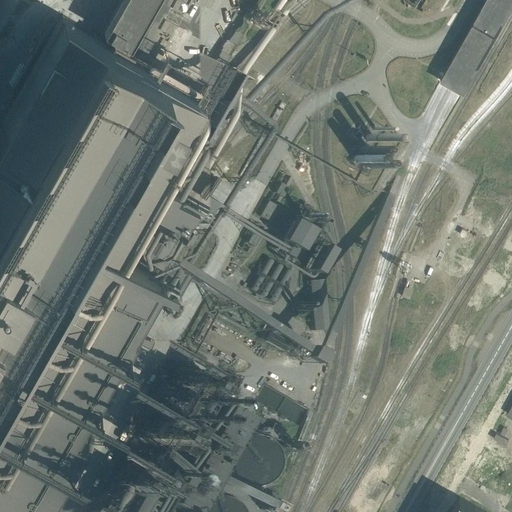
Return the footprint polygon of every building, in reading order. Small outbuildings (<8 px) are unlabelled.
[(0,511),(42,511),(44,509),(45,509),(51,497),(53,494),(66,471),(68,467),(70,465),(79,448),(80,446),(81,445),(83,441),(72,435),(85,412),(87,414),(91,408),(100,390),(109,374),(120,355),(121,354),(121,353),(130,338),(133,332),(131,331),(132,329),(150,297),(156,287),(157,285),(159,281),(153,277),(154,275),(153,275),(160,263),(163,265),(164,263),(164,262),(165,261),(166,260),(186,226),(190,219),(197,206),(196,205),(194,204),(190,202),(187,200),(184,199),(183,198),(180,196),(178,195),(172,191),(174,187),(177,188),(187,172),(188,170),(190,166),(191,164),(202,146),(203,144),(208,135),(205,134),(188,124),(184,122),(194,104),(200,94),(200,93),(184,85),(188,78),(174,70),(170,77),(161,71),(158,70),(149,64),(140,60),(132,55),(131,54),(128,53),(125,51),(129,45),(131,41),(138,30),(154,0),(120,0),(109,20),(106,19),(104,23),(106,24),(103,30),(114,36),(110,43),(100,36),(91,31),(85,28),(82,26),(71,20),(62,15),(60,17),(54,27),(50,36),(8,109),(7,110),(0,123),(0,511)] [(511,0),(485,0),(454,54),(440,79),(446,82),(457,89),(463,92),(482,59),(487,50),(511,5),(511,0)] [(386,192),(392,196),(405,174),(399,170),(386,192)] [(285,187),(277,183),(271,193),(279,198),(285,187)] [(267,201),(258,216),(266,220),(274,206),(267,201)] [(295,249),(305,227),(284,218),(275,240),(295,249)] [(248,233),(243,242),(251,246),(256,237),(248,233)] [(325,248),(318,244),(303,270),(310,274),(311,274),(325,248)] [(321,279),(306,280),(311,330),(325,329),(321,279)] [(412,288),(405,286),(401,295),(409,298),(412,288)] [(302,363),(309,350),(266,325),(264,328),(253,322),(249,329),(290,353),(289,356),(302,363)] [(179,367),(168,385),(168,386),(179,392),(181,389),(198,399),(207,383),(179,367)] [(180,402),(176,409),(184,414),(185,415),(191,406),(190,405),(188,404),(192,398),(192,397),(187,394),(187,395),(183,402),(182,401),(181,400),(180,402)] [(159,509),(158,511),(160,511),(170,511),(173,508),(180,511),(187,511),(196,497),(197,498),(199,499),(203,492),(199,490),(205,480),(210,472),(219,456),(222,458),(224,455),(228,448),(231,442),(228,440),(233,431),(234,429),(241,418),(232,413),(218,406),(218,407),(216,409),(216,410),(215,411),(200,438),(199,439),(192,451),(176,479),(175,481),(172,487),(171,488),(169,492),(168,494),(167,495),(165,499),(163,502),(162,505),(159,509)] [(171,417),(166,427),(175,432),(181,423),(180,422),(178,421),(182,415),(182,414),(178,411),(177,412),(174,419),(172,418),(171,417)] [(178,435),(149,419),(138,438),(149,445),(151,441),(169,451),(178,435)] [(496,432),(493,438),(505,445),(508,439),(496,432)] [(282,441),(280,446),(286,449),(291,442),(284,438),(282,441)] [(137,484),(131,480),(124,492),(130,496),(137,484)] [(144,511),(152,498),(139,491),(126,511),(144,511)] [(269,493),(260,510),(264,511),(270,511),(279,498),(269,493)] [(485,511),(486,511),(459,496),(450,511),(485,511)]
